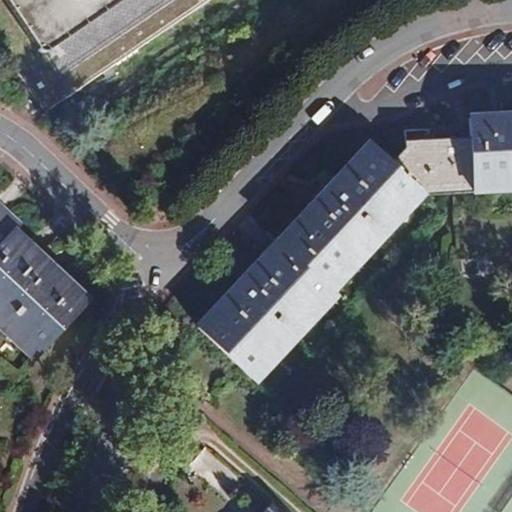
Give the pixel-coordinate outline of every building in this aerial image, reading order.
[(0,0),(0,47),(35,99),(47,110),(208,0),(0,0)] [(369,143),(196,328),(245,373),(259,359),(255,355),(265,345),(279,358),(312,322),(299,309),(308,299),(312,302),(325,288),(331,294),(346,277),(336,268),(349,254),(359,263),(400,219),(390,210),(400,199),(406,204),(419,190),(424,194),(470,191),(470,194),(495,192),(495,179),(511,177),(511,116),(468,119),(469,139),(403,142),(403,151),(391,164),(369,143)] [(495,192),(511,191),(511,177),(495,179),(495,192)] [(401,219),(424,194),(419,190),(406,204),(400,199),(390,210),(400,219),(401,219)] [(0,331),(18,348),(28,338),(42,351),(88,302),(12,231),(17,226),(0,209),(0,331)] [(349,254),(336,268),(346,277),(359,263),(349,254)] [(325,288),(312,302),(308,299),(299,309),(312,322),(336,298),(331,294),(325,288)] [(42,351),(28,338),(18,348),(32,362),(42,351)] [(259,359),(245,373),(256,383),(279,358),(265,345),(255,355),(259,359)] [(200,448),(186,467),(227,498),(241,479),(200,448)] [(282,511),(272,503),(264,511),(282,511)]
